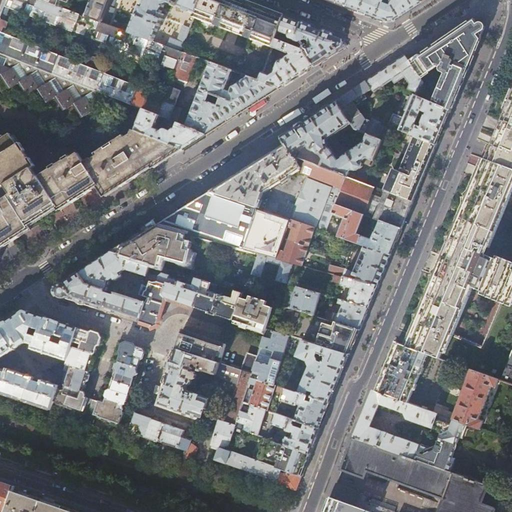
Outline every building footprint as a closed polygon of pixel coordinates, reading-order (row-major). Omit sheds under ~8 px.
[(61,7),(42,0),(6,0),(1,15),(0,17),(0,52),(114,99),(132,106),(139,109),(144,111),(161,117),(165,119),(173,122),(176,123),(182,109),(175,106),(181,91),(171,87),(165,101),(137,90),(138,87),(4,34),(9,21),(5,19),(10,7),(177,70),(173,81),(183,85),(185,81),(187,82),(196,57),(181,52),(167,47),(153,42),(128,32),(108,25),(101,22),(86,16),(61,7)] [(92,0),(86,16),(101,22),(109,0),(92,0)] [(114,0),(109,0),(101,22),(108,25),(114,8),(112,8),(114,0)] [(143,0),(141,6),(139,5),(128,32),(153,42),(164,14),(161,13),(164,5),(166,5),(168,3),(174,5),(175,3),(174,2),(174,0),(179,0),(177,6),(176,6),(175,9),(178,10),(179,7),(182,8),(183,11),(183,12),(189,14),(189,13),(192,12),(195,14),(200,0),(143,0)] [(243,0),(200,0),(195,14),(194,18),(273,48),(276,40),(278,35),(279,31),(285,16),(243,0)] [(341,0),(340,5),(363,14),(381,21),(388,20),(396,15),(407,8),(416,2),(412,0),(381,0),(381,1),(379,0),(341,0)] [(300,22),(285,16),(279,31),(289,35),(291,39),(300,42),(307,41),(313,43),(311,47),(307,45),(303,46),(302,49),(304,50),(315,66),(346,46),(345,39),(326,31),(300,22)] [(473,21),(411,63),(420,76),(428,71),(429,72),(437,66),(440,67),(439,70),(440,72),(443,73),(445,73),(433,103),(451,111),(454,104),(453,103),(482,36),(480,33),(483,31),(481,28),(473,21)] [(170,38),(167,47),(181,52),(190,28),(183,26),(178,40),(170,38)] [(286,39),(278,35),(276,40),(288,44),(289,41),(286,40),(286,39)] [(302,49),(288,44),(276,40),(273,48),(289,54),(289,56),(278,63),(274,73),(270,75),(264,73),(260,81),(280,89),(315,66),(304,50),(302,49)] [(108,103),(114,99),(0,52),(0,72),(5,71),(13,85),(22,79),(30,93),(40,87),(48,101),(58,95),(66,109),(76,103),(84,117),(103,105),(106,107),(108,103)] [(266,66),(270,67),(271,66),(276,56),(275,54),(271,53),(266,66)] [(411,63),(405,55),(366,81),(372,89),(374,92),(393,79),(395,83),(405,77),(410,84),(408,88),(419,93),(424,82),(420,76),(411,63)] [(244,112),(280,89),(260,81),(250,77),(234,89),(232,93),(227,90),(234,71),(212,63),(187,128),(207,136),(217,129),(244,112)] [(366,81),(337,101),(351,124),(354,129),(367,136),(381,144),(388,129),(381,126),(383,122),(372,118),(370,122),(367,120),(357,106),(367,98),(365,94),(372,89),(366,81)] [(511,93),(494,137),(485,159),(511,168),(511,93)] [(408,112),(406,119),(394,114),(389,125),(437,145),(442,133),(451,111),(433,103),(418,97),(418,96),(415,95),(415,96),(411,95),(404,110),(408,112)] [(309,147),(320,154),(323,159),(320,166),(348,177),(350,171),(356,167),(357,168),(360,169),(366,165),(367,162),(365,159),(368,158),(374,161),(381,144),(367,136),(363,143),(337,160),(328,146),(328,139),(351,124),(337,101),(318,113),(282,138),(286,145),(293,156),(295,156),(297,151),(307,145),(309,147)] [(157,128),(161,117),(144,111),(136,131),(179,148),(184,150),(187,148),(207,136),(187,128),(179,124),(177,129),(176,130),(175,130),(174,131),(174,132),(168,130),(167,130),(166,130),(165,130),(165,131),(164,131),(157,128)] [(389,125),(388,129),(381,144),(374,161),(365,183),(374,187),(386,192),(413,202),(431,158),(437,145),(389,125)] [(179,148),(136,131),(134,130),(132,134),(127,138),(126,136),(96,154),(97,156),(92,159),(92,158),(85,162),(99,183),(105,194),(153,165),(154,167),(178,152),(179,148)] [(11,192),(0,199),(0,244),(29,226),(27,223),(58,204),(60,207),(99,183),(85,162),(79,152),(72,157),(71,156),(38,175),(32,166),(35,164),(20,141),(18,142),(11,131),(0,137),(0,180),(3,185),(5,183),(11,192)] [(320,166),(295,156),(293,156),(286,145),(210,192),(257,208),(262,194),(298,170),(302,172),(302,173),(309,176),(303,192),(302,191),(297,204),(298,204),(292,220),(315,228),(316,228),(326,232),(336,205),(365,216),(370,218),(402,229),(405,222),(413,202),(386,192),(382,202),(379,201),(376,208),(378,209),(377,213),(366,208),(374,187),(365,183),(348,177),(320,166)] [(412,334),(407,346),(429,354),(472,370),(500,380),(501,380),(511,351),(511,168),(485,159),(484,158),(480,169),(466,201),(440,265),(426,301),(418,321),(412,334)] [(257,208),(210,192),(156,226),(193,236),(259,254),(270,257),(276,259),(279,250),(287,227),(290,219),(257,208)] [(358,234),(365,216),(336,205),(326,232),(325,233),(365,246),(391,255),(395,246),(402,229),(370,218),(370,220),(373,221),(371,226),(372,226),(371,231),(371,233),(375,234),(373,240),(363,236),(359,237),(358,234)] [(292,220),(290,219),(287,227),(292,229),(284,252),(279,250),(276,259),(301,266),(315,228),(292,220)] [(193,236),(156,226),(147,232),(115,253),(151,264),(156,265),(158,266),(161,257),(185,264),(189,253),(187,253),(193,236)] [(390,258),(391,255),(365,246),(354,273),(346,270),(333,266),(331,273),(378,286),(390,258)] [(115,253),(112,252),(97,262),(80,273),(87,283),(107,290),(110,281),(113,279),(115,281),(116,281),(123,277),(123,275),(122,273),(127,270),(147,276),(148,273),(151,264),(115,253)] [(270,257),(259,254),(253,273),(261,276),(267,259),(270,260),(270,257)] [(374,296),(378,286),(331,273),(326,272),(325,277),(334,279),(333,282),(342,285),(352,288),(351,293),(348,292),(347,296),(350,296),(348,302),(369,308),(374,296)] [(87,283),(80,273),(57,289),(57,294),(141,321),(147,302),(144,302),(140,300),(135,298),(116,292),(115,298),(105,295),(106,292),(111,294),(112,291),(107,290),(87,283)] [(264,277),(261,276),(253,273),(251,279),(263,283),(264,277)] [(195,307),(203,280),(190,276),(188,284),(170,279),(171,276),(164,274),(160,277),(161,277),(159,281),(159,282),(166,284),(163,294),(167,298),(195,307)] [(215,293),(217,285),(203,280),(195,307),(235,320),(242,298),(243,293),(236,290),(233,298),(215,293)] [(145,281),(144,286),(140,300),(144,302),(146,296),(151,297),(149,303),(147,302),(141,321),(153,326),(159,323),(167,298),(163,294),(166,284),(159,282),(159,281),(155,282),(151,281),(150,287),(147,286),(148,282),(145,281)] [(139,284),(135,298),(140,300),(144,286),(139,284)] [(297,286),(290,308),(303,312),(314,315),(321,294),(297,286)] [(249,300),(242,298),(235,320),(266,330),(273,308),(266,306),(268,301),(250,295),(249,300)] [(368,311),(369,308),(348,302),(341,299),(338,305),(330,304),(326,319),(336,322),(360,329),(368,311)] [(290,308),(275,303),(273,308),(266,330),(274,332),(289,336),(295,338),(303,312),(290,308)] [(78,327),(47,317),(28,311),(25,311),(22,312),(9,320),(0,326),(0,392),(51,410),(54,401),(58,389),(59,385),(44,380),(42,374),(39,373),(34,377),(8,367),(7,371),(0,368),(0,357),(26,341),(34,344),(32,349),(67,360),(70,353),(72,346),(74,341),(78,327)] [(360,329),(336,322),(334,327),(324,324),(318,345),(350,355),(355,342),(360,329)] [(101,335),(78,327),(74,341),(81,343),(80,348),(95,354),(101,335)] [(177,349),(189,353),(200,357),(220,364),(227,344),(183,329),(177,349)] [(275,386),(289,336),(274,332),(272,339),(264,337),(261,348),(274,352),(269,365),(257,361),(254,371),(262,374),(259,381),(275,386)] [(307,396),(309,391),(314,393),(313,397),(314,398),(330,402),(339,379),(350,355),(318,345),(303,341),(296,357),(307,361),(309,367),(299,393),(307,396)] [(125,343),(119,361),(138,367),(144,349),(125,343)] [(429,354),(407,346),(398,343),(388,366),(377,392),(408,403),(429,354)] [(80,348),(72,346),(70,353),(75,355),(78,353),(80,348)] [(66,364),(89,372),(92,370),(93,367),(92,363),(95,354),(80,348),(78,353),(75,355),(70,353),(67,360),(66,364)] [(187,358),(189,353),(177,349),(174,358),(158,405),(208,421),(213,406),(209,404),(211,398),(208,397),(208,395),(207,393),(195,389),(196,386),(191,385),(193,381),(194,381),(196,380),(197,376),(194,373),(196,369),(216,376),(239,384),(229,414),(222,412),(220,420),(226,422),(226,424),(236,427),(244,403),(249,384),(251,379),(253,374),(243,371),(220,364),(200,357),(199,360),(196,359),(195,361),(187,358)] [(511,351),(501,380),(511,384),(511,351)] [(254,371),(257,361),(258,358),(249,355),(243,371),(253,374),(254,371)] [(133,383),(138,367),(119,361),(112,380),(132,386),(133,383)] [(64,370),(64,371),(62,376),(60,382),(65,384),(83,390),(89,372),(66,364),(64,370)] [(500,380),(472,370),(456,414),(435,407),(433,412),(438,414),(467,424),(481,429),(484,421),(480,420),(492,387),(496,389),(500,380)] [(259,381),(251,379),(249,384),(256,386),(250,405),(267,411),(268,411),(274,391),(284,394),(281,401),(296,406),(298,406),(298,405),(301,406),(301,408),(299,408),(295,420),(306,424),(319,428),(324,417),(330,402),(314,398),(313,402),(307,400),(308,396),(307,396),(299,393),(275,386),(259,381)] [(130,390),(132,386),(112,380),(106,398),(119,402),(125,405),(126,402),(127,402),(129,395),(130,390)] [(82,393),(83,390),(65,384),(63,391),(58,389),(54,401),(56,401),(57,404),(67,407),(69,406),(73,407),(74,410),(78,411),(80,410),(89,413),(93,399),(83,396),(82,393)] [(433,412),(408,403),(377,392),(373,390),(365,410),(353,438),(413,459),(419,445),(371,428),(380,404),(405,413),(408,419),(434,429),(438,414),(433,412)] [(116,409),(119,402),(106,398),(104,403),(93,399),(89,413),(101,417),(102,419),(107,421),(109,420),(111,420),(112,423),(118,425),(120,423),(120,424),(125,411),(116,409)] [(250,405),(244,403),(236,427),(236,428),(258,435),(267,411),(250,405)] [(159,441),(160,441),(166,423),(137,413),(131,431),(132,431),(142,435),(144,436),(159,441)] [(294,424),(295,420),(276,414),(273,424),(287,429),(286,431),(292,433),(292,432),(295,433),(293,438),(287,436),(284,445),(310,454),(314,442),(319,428),(306,424),(304,428),(296,426),(294,424)] [(467,424),(438,414),(434,429),(440,431),(441,434),(437,446),(432,447),(422,443),(421,446),(419,445),(413,459),(450,472),(451,468),(450,467),(464,428),(466,428),(467,424)] [(256,460),(229,451),(236,428),(236,427),(226,424),(226,422),(220,420),(219,420),(212,445),(220,448),(216,459),(278,482),(277,483),(290,488),(297,490),(302,476),(287,471),(286,474),(282,473),(283,470),(256,460)] [(166,423),(160,441),(188,451),(187,456),(194,459),(199,447),(191,443),(193,439),(184,436),(185,430),(166,423)] [(130,436),(140,440),(142,435),(132,431),(130,436)] [(284,445),(264,438),(256,460),(283,470),(287,471),(302,476),(308,461),(310,454),(284,445)] [(413,459),(353,438),(342,469),(364,477),(367,470),(433,493),(437,495),(444,498),(439,511),(495,511),(504,491),(450,472),(413,459)] [(0,481),(0,509),(5,511),(13,491),(14,486),(0,481)] [(332,498),(370,511),(395,511),(396,510),(366,500),(368,495),(336,484),(332,498)] [(74,511),(32,498),(13,491),(5,511),(74,511)] [(511,511),(511,494),(504,492),(505,491),(504,491),(495,511),(511,511)] [(370,511),(332,498),(326,511),(370,511)]
